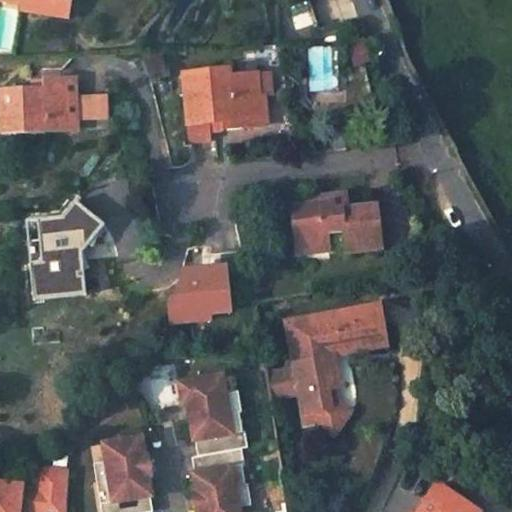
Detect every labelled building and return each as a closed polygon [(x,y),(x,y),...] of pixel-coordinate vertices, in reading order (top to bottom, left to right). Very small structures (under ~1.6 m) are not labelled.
[(0,0),(21,4),(55,10),(56,0),(0,0)] [(56,0),(55,10),(21,4),(21,10),(66,17),(69,0),(56,0)] [(308,0),(304,0),(279,9),(290,37),(319,27),(308,0)] [(160,72),(155,51),(142,51),(148,75),(160,72)] [(227,67),(181,71),(187,140),(208,138),(207,128),(206,120),(214,120),(213,115),(221,115),(222,127),(245,125),(245,117),(264,116),(262,95),(256,95),(254,74),(254,72),(227,73),(227,67)] [(254,74),(256,95),(262,95),(269,95),(267,74),(254,74)] [(29,87),(0,88),(0,103),(1,134),(45,131),(45,121),(76,120),(74,94),(73,77),(41,78),(41,87),(42,94),(30,95),(29,87)] [(104,93),(74,94),(76,120),(105,118),(104,93)] [(214,120),(206,120),(207,128),(222,127),(221,115),(213,115),(214,120)] [(245,125),(265,124),(264,116),(245,117),(245,125)] [(76,120),(45,121),(45,131),(76,130),(75,121),(76,120)] [(334,195),(336,210),(347,209),(347,208),(345,193),(334,195)] [(330,233),(343,232),(344,232),(346,252),(382,248),(377,205),(347,208),(347,209),(336,210),(334,195),(314,196),(314,197),(315,204),(292,206),(295,244),(330,241),(330,233)] [(45,254),(46,272),(40,273),(31,273),(31,275),(33,299),(40,299),(49,297),(50,311),(82,308),(91,314),(113,289),(90,270),(80,272),(79,262),(77,249),(99,224),(74,202),(60,219),(41,220),(37,220),(40,255),(41,255),(45,254)] [(298,254),(331,251),(330,241),(295,244),(296,254),(298,254)] [(458,266),(475,258),(468,243),(450,253),(458,266)] [(222,261),(181,266),(162,300),(166,328),(209,323),(208,314),(228,311),(222,261)] [(49,297),(40,299),(33,299),(34,312),(40,312),(50,311),(49,297)] [(307,334),(286,337),(291,364),(284,365),(288,390),(296,389),(301,420),(313,417),(320,422),(328,410),(324,385),(336,383),(330,351),(384,341),(376,300),(324,309),(327,324),(306,328),(307,334)] [(324,309),(283,317),(286,337),(307,334),(306,328),(327,324),(324,309)] [(284,365),(264,369),(268,393),(288,390),(284,365)] [(222,376),(178,382),(181,404),(186,404),(192,441),(194,440),(196,456),(241,449),(246,448),(243,432),(241,432),(237,412),(228,414),(225,394),(222,376)] [(328,410),(320,422),(332,430),(350,404),(339,396),(336,383),(324,385),(328,410)] [(235,393),(225,394),(228,414),(237,412),(235,393)] [(138,436),(99,443),(105,482),(95,484),(99,511),(149,511),(146,496),(148,496),(144,477),(147,476),(143,456),(141,456),(138,436)] [(241,449),(190,457),(193,473),(191,474),(195,492),(192,493),(195,511),(238,511),(238,507),(234,488),(244,486),(241,466),(244,466),(241,449)] [(35,487),(0,483),(0,511),(64,511),(69,471),(37,467),(35,487)] [(437,485),(418,511),(476,511),(477,511),(437,485)] [(244,486),(234,488),(238,507),(248,506),(244,486)]
